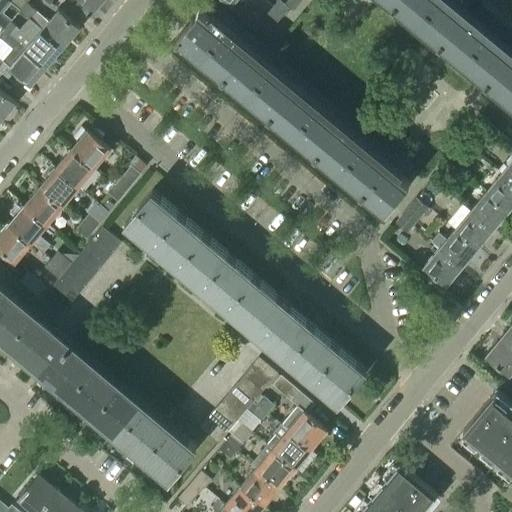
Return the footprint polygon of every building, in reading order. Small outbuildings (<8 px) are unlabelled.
[(48,65),(64,46),(43,28),(30,17),(21,28),(1,13),(12,1),(10,0),(0,0),(0,24),(4,28),(48,65)] [(36,10),(25,0),(10,0),(12,1),(30,17),(36,10)] [(289,7),(281,0),(278,0),(274,6),(283,14),(289,7)] [(475,22),(448,0),(386,0),(450,52),(475,22)] [(277,20),(283,14),(274,6),(268,13),(277,20)] [(64,46),(80,26),(59,8),(43,28),(64,46)] [(304,95),(207,14),(200,8),(174,38),(279,125),(304,95)] [(511,52),(510,52),(475,22),(450,52),(511,103),(511,52)] [(32,84),(48,65),(4,28),(0,32),(0,35),(9,43),(8,43),(12,47),(4,58),(3,60),(32,84)] [(0,120),(16,102),(0,88),(0,120)] [(409,181),(304,95),(279,125),(384,212),(409,181)] [(111,148),(87,128),(71,147),(95,167),(111,148)] [(479,142),(470,134),(464,141),(474,149),(479,142)] [(474,149),(464,141),(458,148),(468,156),(474,149)] [(95,167),(71,147),(55,165),(79,185),(95,167)] [(511,179),(511,158),(502,171),(511,179)] [(63,204),(79,185),(55,165),(40,184),(63,204)] [(124,191),(140,173),(130,165),(114,183),(124,191)] [(448,180),(438,171),(432,178),(442,187),(448,180)] [(508,208),(511,203),(511,179),(502,171),(486,190),(508,208)] [(436,193),(442,187),(432,178),(427,185),(436,193)] [(117,199),(124,191),(114,183),(113,182),(107,190),(117,199)] [(48,223),(63,204),(40,184),(24,203),(48,223)] [(278,294),(152,188),(128,218),(342,396),(366,367),(290,304),(287,307),(275,297),(278,294)] [(493,227),(508,208),(486,190),(470,208),(493,227)] [(48,223),(24,203),(8,222),(32,242),(44,252),(50,244),(38,234),(48,223)] [(448,222),(455,227),(477,246),(493,227),(470,208),(464,203),(448,222)] [(418,216),(408,208),(402,215),(412,223),(418,216)] [(99,221),(90,213),(83,221),(93,229),(99,221)] [(412,223),(402,215),(396,221),(406,230),(412,223)] [(93,229),(83,221),(77,228),(86,237),(93,229)] [(32,242),(8,222),(0,231),(0,247),(16,261),(32,242)] [(121,242),(114,235),(102,226),(94,234),(114,250),(121,242)] [(462,265),(477,246),(455,227),(439,246),(462,265)] [(114,250),(94,234),(87,243),(107,259),(114,250)] [(107,259),(87,243),(80,252),(100,268),(107,259)] [(446,284),(462,265),(439,246),(423,265),(446,284)] [(68,259),(58,251),(51,258),(62,267),(68,259)] [(100,268),(80,252),(73,260),(93,276),(100,268)] [(62,267),(51,258),(45,266),(55,274),(62,267)] [(93,276),(73,260),(66,269),(86,285),(93,276)] [(86,285),(66,269),(59,278),(78,294),(86,285)] [(46,285),(28,270),(20,280),(38,295),(46,285)] [(78,294),(59,278),(52,286),(71,302),(78,294)] [(71,302),(52,286),(44,295),(57,305),(64,311),(71,302)] [(186,442),(0,287),(0,337),(31,363),(34,359),(46,369),(43,373),(168,478),(197,445),(189,438),(186,442)] [(511,321),(503,333),(511,340),(511,321)] [(509,373),(511,369),(511,340),(503,333),(486,354),(509,373)] [(277,371),(258,356),(251,365),(269,380),(277,371)] [(269,380),(251,365),(243,374),(262,389),(269,380)] [(262,389),(243,374),(236,382),(255,398),(262,389)] [(299,390),(280,374),(273,383),(291,399),(299,390)] [(255,398),(236,382),(229,391),(248,407),(255,398)] [(327,429),(307,412),(314,403),(299,390),(291,399),(297,404),(282,423),(311,447),(327,429)] [(248,407),(229,391),(222,400),(240,415),(248,407)] [(511,406),(494,392),(463,429),(511,469),(511,406)] [(274,403),(264,395),(257,402),(268,411),(274,403)] [(240,415),(222,400),(214,409),(233,424),(240,415)] [(261,419),(268,411),(257,402),(251,410),(261,419)] [(233,424),(214,409),(207,417),(226,433),(233,424)] [(226,433),(207,417),(200,426),(219,441),(226,433)] [(311,447),(282,423),(277,429),(283,434),(273,447),(295,466),(311,447)] [(243,441),(233,432),(226,440),(237,449),(243,441)] [(230,456),(237,449),(226,440),(220,447),(230,456)] [(280,485),(295,466),(273,447),(257,466),(280,485)] [(419,511),(436,492),(399,461),(356,511),(419,511)] [(264,504),(280,485),(257,466),(241,485),(264,504)] [(212,478),(202,469),(195,477),(204,485),(205,486),(212,478)] [(38,511),(59,488),(39,472),(19,497),(36,511),(38,511)] [(188,504),(204,485),(195,477),(179,497),(188,504)] [(235,511),(256,511),(264,504),(241,485),(225,503),(220,498),(219,499),(235,511)] [(70,511),(78,504),(59,488),(38,511),(70,511)] [(235,511),(219,499),(213,507),(219,511),(218,511),(235,511)]
